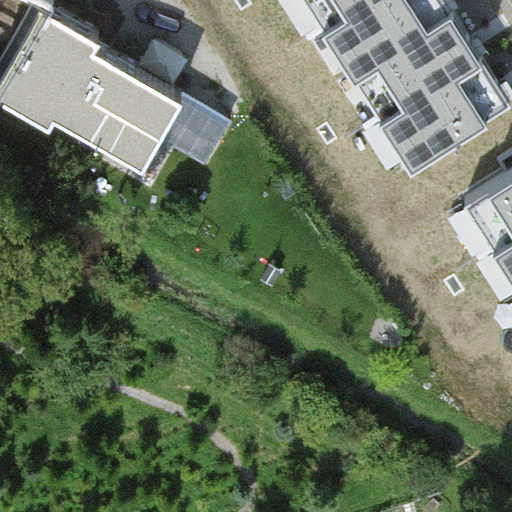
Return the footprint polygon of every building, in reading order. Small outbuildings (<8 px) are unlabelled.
[(0,0),(0,61),(34,0),(0,0)] [(97,29),(43,0),(34,0),(0,61),(0,74),(55,106),(58,100),(90,41),(97,29)] [(312,0),(327,22),(363,0),(312,0)] [(451,0),(363,0),(327,22),(355,68),(455,6),(451,0)] [(455,6),(355,68),(384,113),(484,51),(455,6)] [(183,89),(90,41),(58,100),(152,149),(183,89)] [(511,95),(484,51),(384,113),(412,159),(511,99),(511,95)] [(511,168),(466,197),(496,244),(511,233),(511,168)] [(511,233),(496,244),(511,270),(511,233)]
